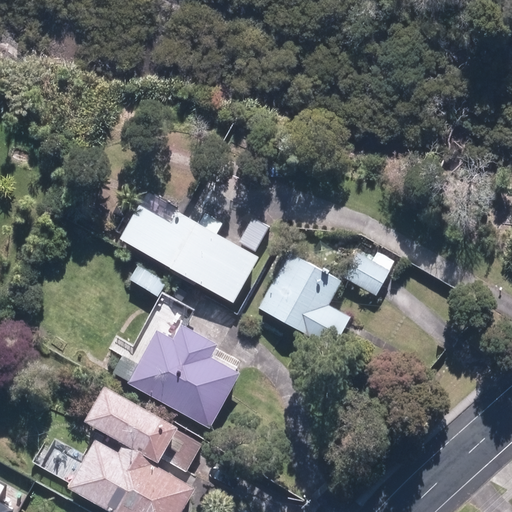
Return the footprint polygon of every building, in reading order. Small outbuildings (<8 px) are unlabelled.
[(146,204),(127,237),(235,300),(259,257),(181,212),(176,221),(146,204)] [(343,277),(376,295),(390,271),(357,253),(343,277)] [(342,282),(296,255),(266,306),(333,345),(349,318),(328,306),(342,282)] [(138,264),(129,279),(158,297),(167,282),(138,264)] [(163,331),(134,380),(212,425),(240,375),(209,357),(217,344),(186,327),(178,340),(163,331)] [(180,425),(109,384),(91,416),(161,457),(180,425)] [(180,511),(194,488),(100,438),(74,486),(122,511),(180,511)] [(0,503),(0,511),(11,511),(12,510),(0,503)]
